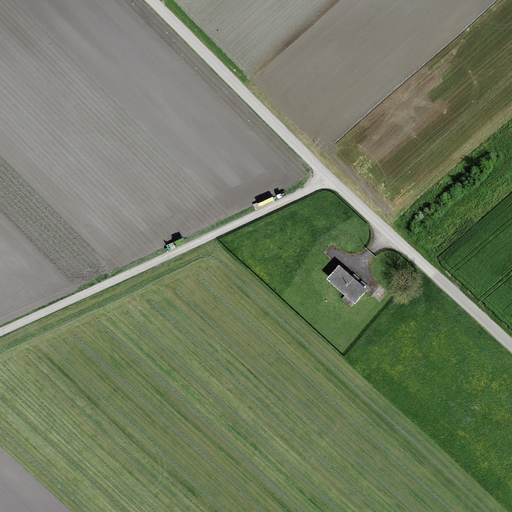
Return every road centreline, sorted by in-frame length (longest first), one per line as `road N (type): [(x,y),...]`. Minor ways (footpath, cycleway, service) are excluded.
road 1 (unclassified): [(511,339),(152,0)]
road 2 (track): [(342,182),(0,337)]
